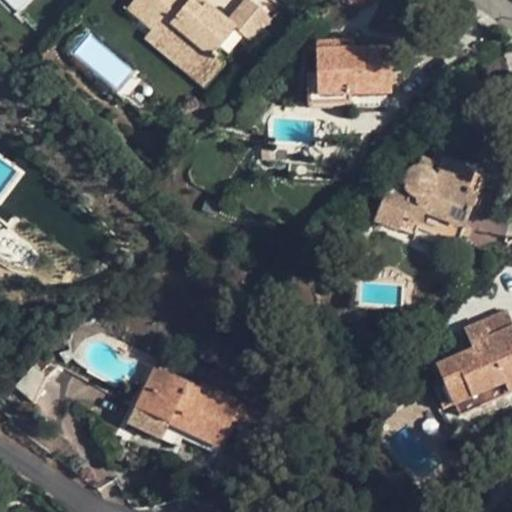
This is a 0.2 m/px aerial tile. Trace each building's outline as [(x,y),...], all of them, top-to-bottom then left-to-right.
[(223,25),(201,6),(196,11),(184,0),(134,0),(128,8),(152,29),(185,57),(204,49),(212,56),(232,32),(247,44),(264,24),(240,5),(223,25)] [(185,57),(152,29),(145,38),(179,66),(185,57)] [(354,42),(343,43),(344,51),(354,50),(354,42)] [(354,50),(344,51),(343,43),(318,44),(318,74),(310,75),(310,95),(391,92),(390,49),(354,50)] [(212,56),(204,49),(185,57),(179,66),(205,88),(223,66),(212,56)] [(440,162),(422,156),(419,165),(420,165),(424,165),(427,166),(429,167),(432,169),(434,172),(436,174),(440,162)] [(374,220),(439,245),(442,238),(458,244),(477,195),(467,191),(474,172),(441,160),(440,162),(436,174),(434,172),(432,169),(429,167),(427,166),(424,165),(420,165),(419,165),(416,165),(414,167),(410,168),(408,170),(406,172),(404,176),(403,178),(403,180),(403,182),(395,179),(393,184),(389,182),(374,220)] [(344,273),(343,262),(329,263),(329,273),(344,273)] [(344,273),(329,273),(329,284),(344,284),(344,273)] [(449,394),(454,405),(486,392),(505,384),(508,392),(511,390),(511,322),(507,310),(479,322),(486,337),(471,344),(473,349),(437,364),(440,372),(449,394)] [(486,337),(479,322),(464,329),(471,344),(486,337)] [(46,379),(33,367),(15,386),(35,404),(46,379)] [(200,389),(156,367),(128,423),(179,447),(183,438),(216,455),(233,420),(243,425),(251,408),(241,404),(242,401),(216,389),(214,395),(200,389)] [(437,398),(449,394),(440,372),(428,377),(437,398)] [(216,389),(202,383),(200,389),(214,395),(216,389)] [(508,392),(505,384),(486,392),(490,401),(508,392)]
